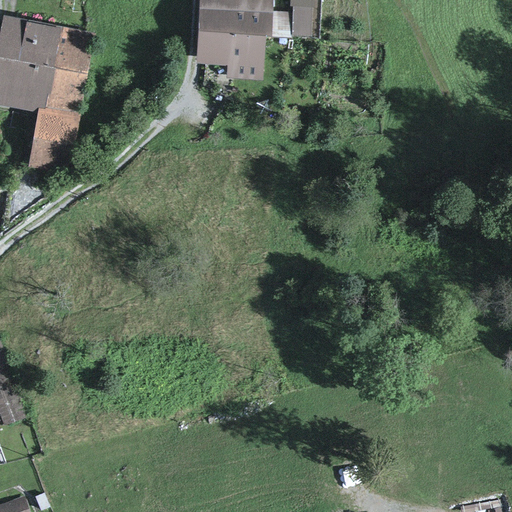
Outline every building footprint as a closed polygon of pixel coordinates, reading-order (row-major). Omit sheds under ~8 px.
[(259,77),(262,36),(270,36),(272,0),(243,0),(243,2),(215,0),(204,0),(202,22),(207,22),(205,55),(230,56),(228,73),(259,77)] [(276,8),(275,33),(317,34),(318,0),(292,0),(292,9),(276,8)] [(68,36),(68,33),(14,23),(0,94),(0,99),(28,105),(29,99),(77,108),(90,40),(68,36)] [(43,115),(34,163),(64,168),(73,121),(43,115)] [(26,415),(0,345),(0,402),(7,422),(26,415)] [(0,508),(0,511),(25,511),(22,501),(0,508)]
